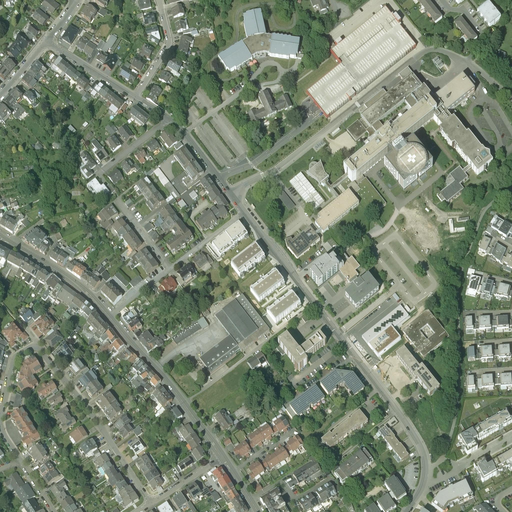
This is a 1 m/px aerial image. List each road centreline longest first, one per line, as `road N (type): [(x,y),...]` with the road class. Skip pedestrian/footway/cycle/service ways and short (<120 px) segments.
road 1 (residential): [(244,211),(397,411),(426,472)]
road 2 (unclassified): [(271,172),(431,50),(462,60),(511,96)]
road 3 (residential): [(151,503),(36,348)]
road 4 (tertiary): [(109,317),(221,456)]
road 5 (tertiary): [(0,238),(60,272),(109,317)]
